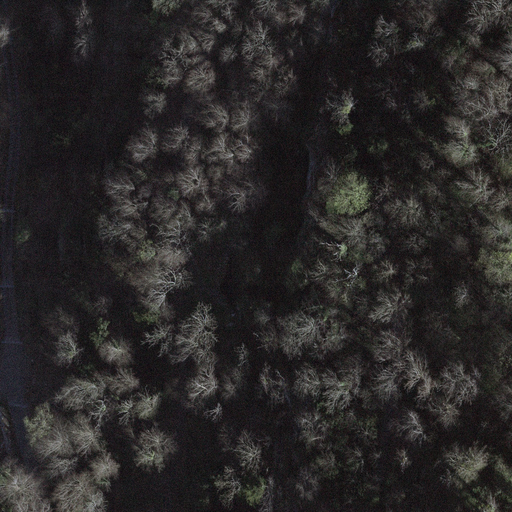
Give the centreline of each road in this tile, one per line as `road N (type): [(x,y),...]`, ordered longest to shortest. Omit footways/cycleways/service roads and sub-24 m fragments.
road 1 (track): [(153,511),(183,345),(166,272),(193,64),(225,0)]
road 2 (track): [(0,29),(2,394),(34,511)]
